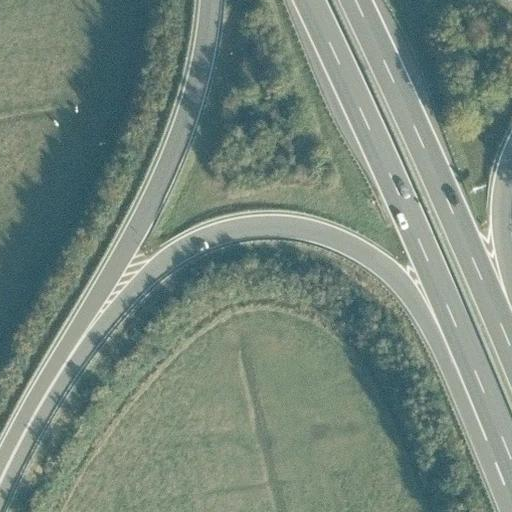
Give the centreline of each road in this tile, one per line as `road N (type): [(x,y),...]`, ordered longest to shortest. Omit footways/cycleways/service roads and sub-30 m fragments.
road 1 (motorway): [(72,359),(133,291),(213,237),(274,227),(319,233),(392,271),(424,314),(486,447),(508,451)]
road 2 (motorway): [(307,0),(508,451)]
road 3 (motorway): [(206,0),(173,160),(72,359)]
road 4 (motorway): [(511,342),(354,0)]
road 5 (motorway): [(0,494),(72,359)]
road 6 (motorway): [(511,278),(499,215),(511,152)]
